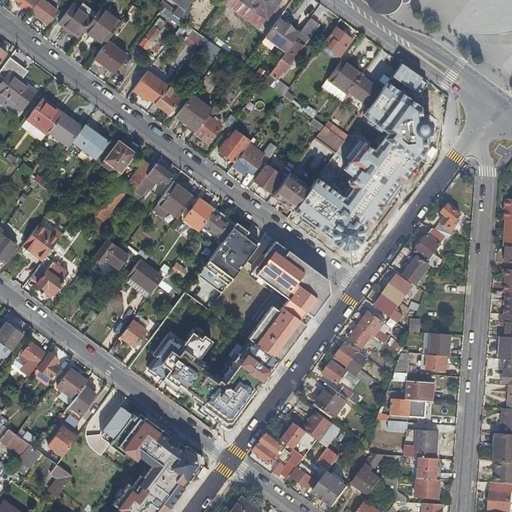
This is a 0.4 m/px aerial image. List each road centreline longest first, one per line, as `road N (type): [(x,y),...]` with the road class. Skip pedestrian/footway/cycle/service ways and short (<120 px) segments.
road 1 (residential): [(357,287),(0,22)]
road 2 (residential): [(471,134),(488,171),(463,511)]
road 3 (residential): [(0,289),(229,461)]
road 4 (secondary): [(357,287),(229,461)]
road 5 (secondary): [(333,0),(493,107)]
road 6 (secondary): [(471,134),(357,287)]
road 7 (secondary): [(493,107),(456,68),(355,0)]
